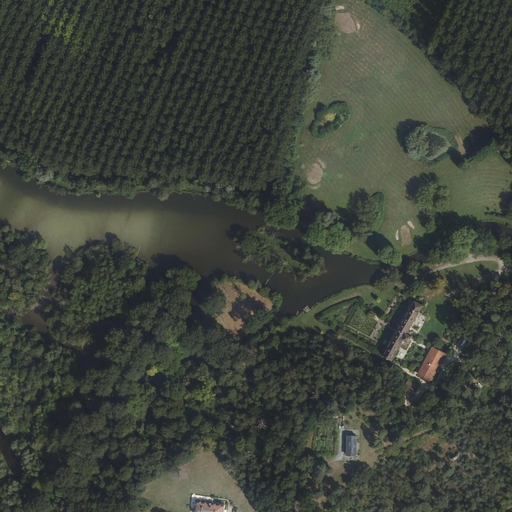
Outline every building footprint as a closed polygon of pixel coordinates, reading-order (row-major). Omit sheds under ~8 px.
[(406,336),(422,310),(413,304),(399,328),(396,326),(390,335),(393,337),(380,360),(388,365),(401,344),(408,347),(412,339),(406,336)] [(380,326),(385,318),(378,315),(374,322),(380,326)] [(412,374),(423,379),(422,382),(434,385),(444,354),(435,350),(433,354),(422,349),(412,374)] [(416,399),(421,390),(407,384),(404,393),(416,399)] [(359,423),(358,434),(358,447),(365,447),(366,423),(359,423)] [(358,447),(358,434),(356,434),(356,438),(348,438),(349,432),(340,432),(340,440),(342,440),(342,445),(353,446),(353,447),(358,447)] [(459,452),(453,456),(456,462),(463,457),(459,452)] [(223,511),(224,502),(198,498),(195,511),(223,511)]
